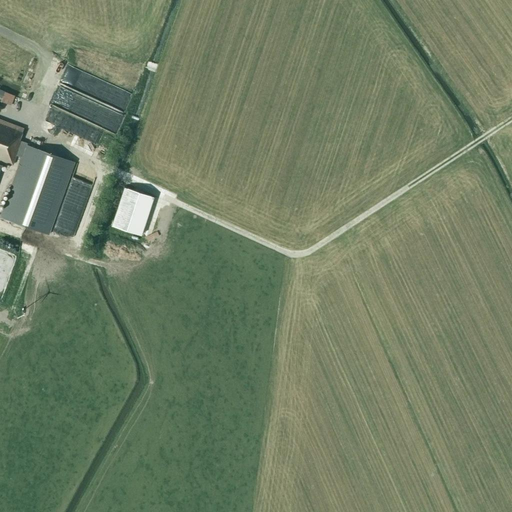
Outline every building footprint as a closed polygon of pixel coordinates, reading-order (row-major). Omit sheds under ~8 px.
[(124,112),(132,92),(90,75),(82,96),(124,112)] [(0,96),(2,97),(1,101),(12,105),(16,94),(0,88),(0,96)] [(94,103),(83,99),(79,108),(91,112),(94,103)] [(27,143),(19,140),(24,128),(0,119),(0,159),(12,164),(16,155),(21,157),(4,203),(0,213),(0,217),(48,235),(53,221),(74,162),(26,145),(27,143)] [(42,126),(61,131),(62,126),(43,121),(42,126)] [(153,197),(124,187),(111,225),(139,235),(153,197)]
